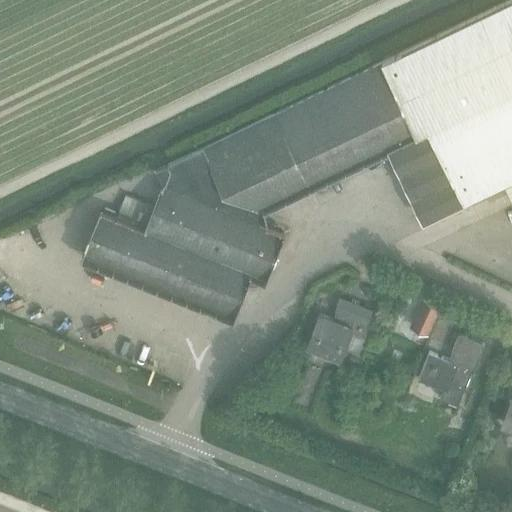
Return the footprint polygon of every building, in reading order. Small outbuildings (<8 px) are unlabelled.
[(101,209),(82,256),(233,317),(250,274),(265,279),(284,232),(260,222),(265,210),(263,206),(390,146),(424,218),(505,179),(511,175),(511,0),(507,0),(155,168),(163,184),(154,205),(126,193),(117,215),(101,209)] [(336,311),(333,319),(351,326),(354,318),(366,323),(372,309),(360,305),(339,296),(334,311),(336,311)] [(424,299),(418,313),(436,321),(442,307),(424,299)] [(318,313),(306,345),(339,359),(352,326),(318,313)] [(472,372),(483,344),(458,334),(448,360),(428,351),(417,378),(442,388),(439,398),(456,405),(470,371),(472,372)] [(511,397),(501,423),(511,426),(511,397)]
